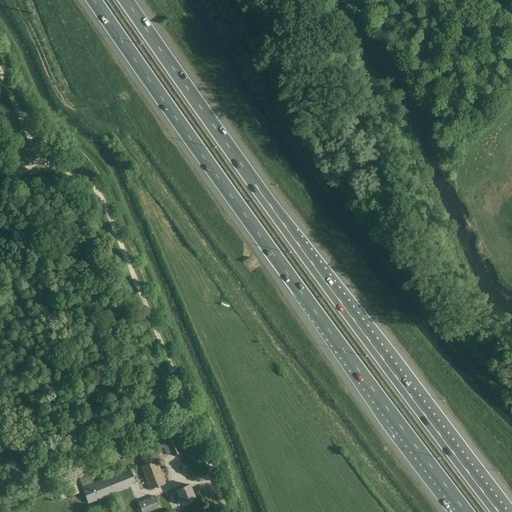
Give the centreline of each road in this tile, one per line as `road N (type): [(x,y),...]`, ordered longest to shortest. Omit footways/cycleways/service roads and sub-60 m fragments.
road 1 (motorway): [(92,0),(466,511)]
road 2 (motorway): [(496,511),(124,0)]
